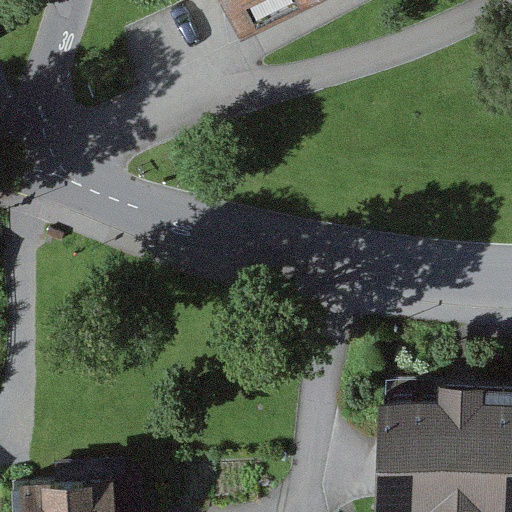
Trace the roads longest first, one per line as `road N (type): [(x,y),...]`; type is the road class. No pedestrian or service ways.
road 1 (residential): [(30,156),(100,196),(262,244),(441,276),(511,277)]
road 2 (residential): [(73,0),(30,156)]
